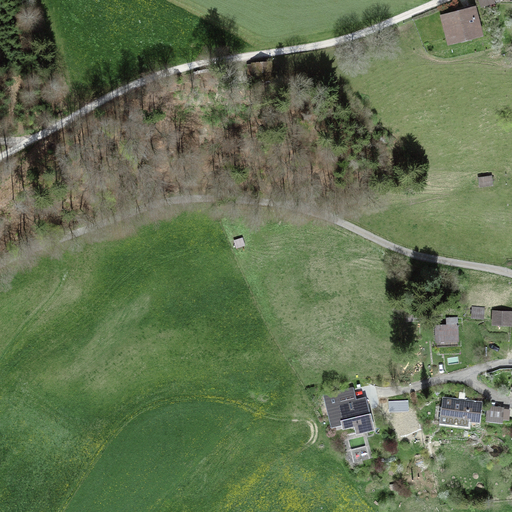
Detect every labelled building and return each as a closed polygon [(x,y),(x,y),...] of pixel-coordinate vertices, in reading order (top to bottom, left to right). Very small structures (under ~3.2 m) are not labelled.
[(450,40),(479,32),(472,6),(458,10),(459,14),(444,18),(450,40)] [(271,79),(269,62),(247,64),(248,81),(271,79)] [(492,184),(491,176),(479,178),(480,185),(492,184)] [(483,317),(484,308),(472,307),(472,316),(483,317)] [(510,324),(511,322),(511,311),(493,311),(493,324),(510,324)] [(448,318),(448,325),(436,325),(436,341),(458,340),(456,317),(448,318)] [(328,407),(330,417),(342,414),(344,424),(353,422),(358,425),(359,429),(372,426),(365,398),(340,404),(339,397),(331,399),(333,406),(328,407)] [(478,419),(480,404),(444,400),(441,422),(467,425),(468,418),(478,419)] [(501,421),(503,407),(488,406),(486,419),(501,421)]
